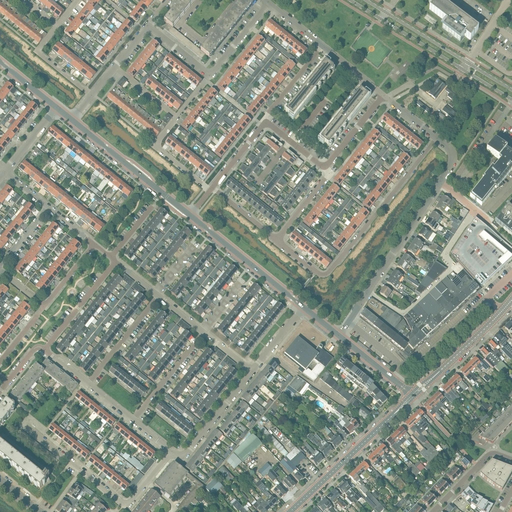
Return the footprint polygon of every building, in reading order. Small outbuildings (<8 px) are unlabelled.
[(0,0),(0,12),(5,16),(8,19),(14,24),(18,26),(23,31),(27,34),(32,38),(39,44),(46,34),(40,29),(38,31),(2,2),(3,0),(0,0)] [(45,7),(50,10),(55,4),(50,0),(45,7)] [(89,1),(87,4),(94,10),(96,11),(97,12),(100,7),(98,5),(91,0),(90,0),(90,1),(89,1)] [(164,21),(168,24),(170,26),(172,28),(173,28),(195,0),(180,0),(181,0),(180,0),(176,5),(176,8),(174,10),(171,11),(170,12),(170,13),(164,21)] [(201,50),(201,51),(203,52),(206,54),(209,57),(215,50),(217,50),(218,48),(217,46),(220,43),(222,43),(226,38),(226,37),(255,1),(254,0),(241,0),(201,50)] [(463,16),(463,17),(462,17),(439,0),(435,0),(434,3),(430,0),(429,2),(432,5),(429,9),(447,22),(446,23),(442,28),(449,33),(449,34),(452,37),(453,36),(460,41),(464,37),(463,36),(464,35),(470,40),(478,29),(465,19),(465,18),(463,16)] [(148,8),(142,3),(141,2),(137,7),(144,13),(147,9),(146,9),(147,7),(148,8)] [(50,10),(54,14),(56,12),(59,8),(55,4),(50,10)] [(90,14),(94,10),(87,4),(84,7),(85,8),(84,9),(90,14)] [(137,7),(134,12),(140,17),(141,15),(142,16),(144,13),(137,7)] [(54,14),(59,18),(64,12),(59,8),(56,12),(54,14)] [(82,10),(79,13),(86,19),(90,14),(84,9),(82,11),(82,10)] [(130,16),(136,21),(137,22),(139,19),(138,18),(140,17),(134,12),(130,16)] [(79,13),(77,16),(77,17),(76,18),(82,24),(86,26),(89,21),(86,19),(79,13)] [(74,19),(72,23),(79,28),(82,24),(76,18),(75,20),(74,19)] [(126,20),(122,25),(129,30),(130,28),(131,29),(133,26),(133,25),(126,20)] [(265,27),(270,30),(275,24),(270,20),(265,27)] [(119,22),(116,27),(119,30),(126,35),(128,32),(127,32),(129,30),(122,25),(119,22)] [(79,28),(72,23),(69,26),(70,26),(69,28),(75,33),(79,28)] [(275,24),(270,30),(274,34),(279,28),(275,24)] [(75,33),(69,28),(67,29),(64,32),(65,32),(71,38),(75,33)] [(279,28),(274,34),(279,38),(284,32),(279,28)] [(119,30),(115,34),(121,39),(123,38),(126,35),(119,30)] [(284,32),(279,38),(283,42),(288,35),(284,32)] [(115,34),(111,39),(118,45),(121,42),(120,41),(121,39),(115,34)] [(288,35),(283,42),(288,45),(293,39),(288,35)] [(261,46),(265,41),(258,36),(255,41),(261,46)] [(109,37),(105,42),(107,44),(114,49),(115,47),(116,48),(118,45),(111,39),(109,37)] [(293,39),(288,45),(293,49),(298,43),(293,39)] [(156,50),(160,46),(153,41),(150,45),(156,50)] [(255,41),(251,45),(257,50),(260,52),(263,48),(261,46),(255,41)] [(58,43),(52,51),(55,54),(56,53),(57,54),(62,48),(63,47),(58,43)] [(298,43),(293,49),(297,53),(302,46),(298,43)] [(104,48),(111,54),(113,51),(112,50),(114,49),(107,44),(104,48)] [(152,55),(156,50),(150,45),(146,50),(152,55)] [(253,55),(257,50),(251,45),(247,50),(253,55)] [(101,46),(98,51),(106,58),(107,56),(108,57),(111,54),(104,48),(101,46)] [(297,53),(302,57),(307,50),(302,46),(297,53)] [(62,48),(57,54),(59,56),(58,56),(61,59),(67,52),(68,51),(63,47),(62,48)] [(148,60),(152,55),(146,50),(142,55),(148,60)] [(247,50),(243,55),(250,60),(252,62),(256,57),(253,55),(247,50)] [(67,52),(61,59),(64,61),(65,61),(67,62),(72,55),(68,51),(67,52)] [(97,51),(93,56),(103,63),(106,60),(105,60),(106,58),(98,51),(97,51)] [(72,55),(67,62),(68,63),(68,64),(71,66),(77,59),(72,55)] [(145,64),(148,60),(142,55),(138,59),(145,64)] [(164,61),(169,65),(174,59),(169,55),(164,61)] [(246,64),(250,60),(243,55),(240,59),(246,64)] [(77,59),(71,66),(74,69),(74,68),(76,70),(82,62),(77,59)] [(138,59),(135,64),(141,69),(145,64),(138,59)] [(169,65),(173,68),(178,62),(174,59),(169,65)] [(242,69),(246,64),(240,59),(236,64),(242,69)] [(289,61),(285,65),(291,70),(295,66),(289,61)] [(86,66),(82,62),(76,70),(77,71),(80,74),(86,66)] [(173,68),(178,72),(183,66),(178,62),(173,68)] [(285,111),(293,117),(333,68),(326,62),(285,111)] [(137,74),(141,69),(135,64),(131,69),(137,74)] [(239,74),(242,69),(236,64),(232,69),(239,74)] [(285,65),(282,70),(288,75),(291,70),(285,65)] [(86,66),(80,74),(83,76),(84,76),(85,77),(91,70),(86,66)] [(178,72),(183,76),(188,70),(183,66),(178,72)] [(133,78),(137,74),(131,69),(127,73),(133,78)] [(235,78),(239,74),(232,69),(229,73),(235,78)] [(91,70),(85,77),(87,78),(86,79),(89,81),(90,81),(96,74),(91,70)] [(183,76),(187,80),(192,73),(188,70),(183,76)] [(282,70),(278,75),(284,80),(288,75),(282,70)] [(187,80),(192,83),(197,77),(192,73),(187,80)] [(231,83),(235,78),(229,73),(225,78),(231,83)] [(278,75),(274,79),(280,84),(284,80),(278,75)] [(118,83),(124,89),(129,83),(123,77),(118,83)] [(192,83),(189,86),(194,90),(196,87),(202,81),(197,77),(192,83)] [(145,84),(150,88),(155,82),(150,78),(145,84)] [(227,87),(231,83),(225,78),(221,82),(227,87)] [(274,79),(270,84),(277,89),(280,84),(274,79)] [(14,88),(7,83),(7,82),(4,85),(5,86),(3,87),(10,93),(14,88)] [(160,85),(155,82),(150,88),(155,92),(160,85)] [(221,82),(217,87),(224,92),(227,87),(221,82)] [(273,94),(277,89),(270,84),(268,82),(264,86),(273,94)] [(440,82),(430,95),(435,100),(438,96),(446,86),(443,84),(440,82)] [(160,85),(155,92),(159,95),(164,89),(166,87),(161,84),(160,85)] [(263,93),(269,98),(273,94),(264,86),(260,91),(263,93)] [(0,92),(6,97),(10,93),(3,87),(2,89),(1,89),(0,90),(0,92)] [(460,97),(448,87),(445,91),(449,95),(447,97),(451,100),(453,98),(457,101),(460,97)] [(114,88),(107,97),(121,109),(125,111),(131,116),(134,119),(140,123),(143,126),(149,131),(155,136),(162,127),(156,122),(155,124),(118,94),(120,92),(114,88)] [(169,93),(164,89),(159,95),(164,99),(169,93)] [(214,99),(218,94),(211,89),(207,94),(214,99)] [(328,146),(368,96),(361,90),(321,140),(328,146)] [(164,99),(168,103),(174,97),(169,93),(164,99)] [(263,93),(259,98),(265,103),(269,98),(263,93)] [(217,101),(214,99),(207,94),(204,98),(210,103),(213,106),(217,101)] [(256,95),(252,100),(255,102),(261,107),(265,102),(265,103),(259,98),(256,95)] [(178,100),(174,97),(168,103),(173,107),(178,100)] [(206,108),(210,103),(204,98),(200,103),(206,108)] [(183,104),(178,100),(173,107),(178,110),(183,104)] [(416,104),(428,113),(430,110),(418,101),(416,104)] [(32,102),(28,107),(34,112),(35,111),(36,111),(38,108),(38,107),(32,102)] [(255,102),(251,106),(257,111),(261,107),(255,102)] [(200,103),(196,107),(203,112),(206,108),(200,103)] [(447,105),(442,110),(452,119),(456,113),(447,105)] [(253,116),(257,111),(251,106),(247,111),(253,116)] [(33,114),(34,112),(28,107),(24,112),(31,117),(33,114)] [(199,117),(203,112),(196,107),(193,112),(199,117)] [(214,114),(217,116),(219,118),(223,114),(218,110),(214,114)] [(24,112),(20,116),(27,122),(28,120),(28,121),(31,117),(24,112)] [(193,112),(189,117),(195,122),(198,124),(202,119),(199,117),(193,112)] [(440,122),(441,120),(444,123),(447,120),(440,113),(437,117),(439,118),(438,120),(440,122)] [(242,114),(238,118),(241,121),(247,126),(251,121),(245,116),(242,114)] [(386,114),(381,120),(386,124),(391,118),(386,114)] [(20,116),(16,121),(23,127),(26,124),(25,123),(27,122),(20,116)] [(191,126),(195,122),(189,117),(185,121),(191,126)] [(395,121),(391,118),(386,124),(390,128),(395,121)] [(14,120),(11,124),(13,126),(19,131),(20,129),(21,130),(23,127),(16,121),(14,120)] [(188,131),(191,126),(185,121),(181,126),(188,131)] [(241,121),(237,125),(243,130),(247,126),(241,121)] [(400,125),(395,121),(390,128),(395,131),(400,125)] [(237,125),(233,130),(240,135),(243,130),(237,125)] [(404,129),(400,125),(395,131),(399,135),(404,129)] [(18,133),(19,131),(13,126),(9,131),(16,136),(18,133)] [(48,133),(53,137),(56,133),(58,130),(56,129),(57,128),(54,126),(53,127),(53,126),(48,133)] [(409,133),(404,129),(399,135),(404,139),(409,133)] [(53,137),(58,141),(63,134),(60,131),(60,132),(58,130),(56,133),(53,137)] [(233,130),(230,135),(236,140),(240,135),(233,130)] [(381,135),(374,130),(371,135),(377,140),(381,135)] [(9,131),(5,135),(11,140),(13,139),(16,136),(9,131)] [(173,133),(165,143),(170,147),(175,141),(178,137),(173,133)] [(414,136),(409,133),(404,139),(409,143),(414,136)] [(63,134),(58,141),(62,144),(67,138),(66,137),(66,136),(63,134)] [(10,142),(11,140),(5,135),(1,140),(8,146),(11,142),(10,142)] [(230,135),(226,139),(232,144),(236,140),(230,135)] [(373,144),(377,140),(371,135),(367,139),(373,144)] [(223,136),(219,141),(220,142),(222,144),(229,149),(232,144),(226,139),(223,136)] [(418,140),(414,136),(409,143),(413,146),(418,140)] [(269,141),(264,137),(261,141),(267,145),(275,152),(277,153),(283,146),(272,137),(269,141)] [(69,139),(67,138),(62,144),(67,148),(72,141),(69,139)] [(373,144),(367,139),(363,144),(369,149),(373,144)] [(1,140),(0,141),(0,146),(4,150),(5,148),(6,149),(8,146),(1,140)] [(423,144),(418,140),(413,146),(418,150),(423,144)] [(487,150),(500,161),(511,170),(511,155),(511,153),(506,145),(504,147),(495,140),(487,150)] [(65,151),(69,154),(76,145),(75,144),(76,144),(72,141),(67,148),(65,151)] [(175,141),(170,147),(175,150),(180,144),(175,141)] [(220,142),(216,146),(219,148),(225,153),(229,149),(222,144),(220,142)] [(184,148),(180,144),(175,150),(179,154),(184,148)] [(265,147),(259,144),(257,146),(267,154),(269,152),(273,154),(275,152),(267,145),(265,147)] [(363,144),(359,149),(366,154),(368,156),(372,151),(369,149),(363,144)] [(76,145),(69,154),(74,158),(76,156),(82,149),(79,146),(78,147),(76,145)] [(216,146),(212,151),(215,153),(221,158),(225,153),(219,148),(216,146)] [(259,155),(267,162),(269,159),(266,156),(267,154),(257,146),(255,148),(260,154),(259,155)] [(189,152),(184,148),(179,154),(184,158),(189,152)] [(76,156),(81,159),(86,153),(84,152),(85,151),(82,149),(76,156)] [(356,153),(362,158),(366,154),(359,149),(356,153)] [(299,167),(303,163),(288,150),(282,157),(284,159),(292,165),(293,167),(295,164),(299,167)] [(194,155),(189,152),(184,158),(189,162),(194,155)] [(85,163),(91,156),(88,154),(86,153),(81,159),(85,163)] [(356,153),(352,158),(358,163),(360,165),(364,160),(362,158),(356,153)] [(264,165),(267,162),(259,155),(257,158),(251,154),(249,156),(259,164),(261,162),(264,165)] [(404,154),(400,158),(406,163),(410,159),(404,154)] [(198,159),(194,155),(189,162),(193,165),(198,159)] [(85,163),(90,167),(95,160),(94,159),(91,156),(85,163)] [(257,167),(259,164),(249,156),(247,158),(252,164),(250,166),(258,172),(261,169),(257,167)] [(354,167),(358,163),(352,158),(348,162),(354,167)] [(406,163),(400,158),(396,163),(402,168),(406,163)] [(198,159),(193,165),(198,169),(203,163),(198,159)] [(285,164),(283,167),(293,175),(295,173),(290,167),(292,165),(284,159),(281,162),(285,164)] [(90,167),(95,171),(101,164),(98,161),(97,162),(95,160),(90,167)] [(496,190),(511,170),(500,161),(494,169),(492,167),(482,179),(483,180),(470,196),(482,206),(495,189),(496,190)] [(22,171),(24,173),(30,165),(25,162),(19,169),(19,170),(22,172),(22,171)] [(348,162),(344,167),(351,172),(354,167),(348,162)] [(203,163),(198,169),(202,173),(207,167),(203,163)] [(402,168),(396,163),(392,168),(399,173),(402,168)] [(95,171),(93,174),(97,178),(100,175),(105,168),(103,167),(104,166),(101,164),(95,171)] [(258,172),(250,166),(249,168),(242,164),(241,166),(251,175),(253,172),(256,175),(258,172)] [(34,169),(30,165),(24,173),(25,174),(25,175),(28,177),(34,169)] [(249,177),(251,175),(241,166),(239,169),(244,174),(242,176),(250,183),(252,180),(249,177)] [(293,175),(283,167),(281,169),(278,166),(275,169),(283,176),(285,174),(292,177),(293,175)] [(207,167),(202,173),(207,177),(212,170),(207,167)] [(347,177),(351,172),(344,167),(341,172),(347,177)] [(100,175),(104,178),(110,171),(107,169),(106,169),(105,168),(100,175)] [(399,173),(392,168),(389,172),(395,177),(399,173)] [(39,173),(34,169),(28,177),(31,180),(31,179),(33,180),(39,173)] [(282,178),(283,176),(275,169),(273,172),(277,175),(275,177),(285,185),(287,183),(282,178)] [(312,180),(317,175),(310,169),(306,175),(312,180)] [(110,171),(104,178),(109,182),(114,176),(113,174),(110,171)] [(343,181),(347,177),(341,172),(337,176),(343,181)] [(395,177),(389,172),(385,177),(391,182),(395,177)] [(34,182),(37,185),(44,177),(39,173),(33,180),(35,182),(34,182)] [(301,180),(308,185),(312,180),(306,175),(301,180)] [(109,182),(114,186),(119,179),(116,176),(116,177),(114,176),(109,182)] [(333,181),(339,186),(343,181),(337,176),(333,181)] [(48,181),(44,177),(37,185),(40,187),(41,186),(42,188),(48,181)] [(285,185),(275,177),(273,179),(269,177),(267,179),(275,186),(277,184),(283,187),(285,185)] [(391,182),(385,177),(381,181),(387,187),(391,182)] [(231,178),(226,185),(231,189),(236,183),(231,178)] [(114,186),(118,190),(123,183),(122,182),(122,181),(119,179),(114,186)] [(273,188),(275,186),(267,179),(265,182),(268,185),(266,187),(277,195),(279,193),(273,188)] [(308,185),(301,180),(297,185),(304,190),(308,185)] [(53,184),(48,181),(42,188),(44,189),(44,190),(47,192),(53,184)] [(387,187),(381,181),(377,186),(384,191),(387,187)] [(123,193),(129,186),(126,184),(125,185),(123,183),(118,190),(122,192),(119,195),(121,196),(123,193)] [(242,187),(236,183),(231,189),(236,194),(242,187)] [(50,194),(52,195),(58,188),(56,186),(53,184),(47,192),(50,195),(50,194)] [(4,189),(3,190),(9,195),(13,191),(6,186),(6,185),(3,188),(4,189)] [(304,190),(297,185),(293,190),(300,196),(304,190)] [(339,190),(333,185),(329,190),(336,195),(339,190)] [(129,186),(123,193),(128,197),(133,191),(131,190),(132,189),(129,186)] [(384,191),(377,186),(374,191),(380,196),(384,191)] [(247,191),(242,187),(236,194),(241,198),(247,191)] [(259,190),(267,196),(269,194),(275,198),(277,195),(266,187),(264,190),(261,187),(259,190)] [(58,188),(52,195),(53,197),(56,200),(63,192),(58,188)] [(371,189),(367,193),(370,195),(376,200),(380,196),(374,191),(371,189)] [(1,192),(0,192),(0,196),(5,200),(8,203),(12,198),(9,195),(3,190),(1,192)] [(300,196),(293,190),(289,196),(295,201),(300,196)] [(332,199),(336,195),(329,190),(326,194),(332,199)] [(247,202),(252,195),(247,191),(241,198),(247,202)] [(63,192),(56,200),(59,202),(60,201),(61,203),(67,196),(63,192)] [(326,194),(322,199),(328,204),(332,199),(326,194)] [(257,199),(252,195),(247,202),(252,206),(257,199)] [(376,200),(370,195),(366,200),(373,205),(376,200)] [(67,196),(61,203),(63,204),(62,205),(65,207),(72,199),(67,196)] [(295,201),(289,196),(285,201),(291,206),(295,201)] [(69,209),(71,210),(77,203),(76,203),(79,200),(74,197),(72,199),(65,207),(68,210),(69,209)] [(444,197),(440,202),(447,207),(449,209),(452,205),(455,201),(452,198),(450,201),(444,197)] [(257,210),(262,204),(257,199),(252,206),(257,210)] [(324,209),(328,204),(322,199),(318,204),(324,209)] [(373,205),(366,200),(362,205),(369,210),(373,205)] [(25,208),(31,213),(32,212),(33,212),(35,209),(35,208),(26,201),(22,206),(24,207),(25,208)] [(291,206),(285,201),(280,206),(287,211),(291,206)] [(447,207),(440,202),(436,208),(443,213),(445,215),(447,212),(444,210),(447,207)] [(77,203),(71,210),(72,212),(75,215),(81,207),(77,203)] [(268,208),(262,204),(257,210),(262,215),(268,208)] [(321,213),(324,209),(318,204),(314,208),(321,213)] [(498,221),(496,223),(500,226),(503,229),(511,235),(511,209),(508,206),(499,216),(500,217),(497,220),(498,221)] [(86,211),(81,207),(75,215),(78,217),(80,218),(86,211)] [(25,208),(21,213),(28,218),(30,215),(31,213),(25,208)] [(267,219),(273,212),(268,208),(262,215),(267,219)] [(314,208),(311,213),(317,218),(321,213),(314,208)] [(459,215),(460,216),(464,218),(468,212),(464,208),(459,215)] [(164,219),(168,214),(162,209),(158,214),(164,219)] [(363,209),(359,214),(365,219),(369,214),(363,209)] [(25,222),(28,218),(21,213),(19,211),(15,216),(17,218),(23,223),(25,221),(25,222)] [(91,214),(86,211),(80,218),(82,219),(81,220),(84,222),(91,214)] [(88,224),(89,226),(95,218),(97,216),(93,212),(91,214),(84,222),(87,225),(88,224)] [(278,216),(273,212),(267,219),(273,223),(278,216)] [(313,222),(317,218),(311,213),(307,217),(313,222)] [(433,213),(429,218),(439,225),(443,219),(440,217),(433,213)] [(154,218),(160,223),(164,219),(158,214),(154,218)] [(359,214),(355,218),(362,223),(365,219),(359,214)] [(13,222),(20,228),(23,225),(22,224),(23,223),(17,218),(15,216),(14,215),(11,220),(13,222)] [(278,227),(283,221),(278,216),(273,223),(278,227)] [(449,220),(453,223),(458,227),(461,222),(464,218),(460,216),(457,221),(451,216),(449,220)] [(309,227),(313,222),(307,217),(303,222),(309,227)] [(100,222),(95,218),(89,226),(91,227),(90,228),(93,230),(100,222)] [(154,218),(150,223),(156,228),(157,228),(159,229),(163,225),(160,223),(154,218)] [(355,218),(352,223),(358,228),(362,223),(355,218)] [(435,231),(439,225),(429,218),(425,224),(432,229),(435,231)] [(475,218),(451,254),(481,287),(511,257),(511,248),(485,226),(481,228),(475,218)] [(494,220),(491,223),(498,229),(500,226),(496,223),(498,221),(497,220),(495,219),(494,220)] [(7,225),(10,227),(16,232),(17,230),(18,231),(20,228),(13,222),(11,220),(7,225)] [(50,226),(49,228),(55,233),(57,235),(61,230),(64,227),(58,222),(55,225),(53,223),(52,223),(50,226)] [(99,233),(105,226),(100,222),(93,230),(96,233),(97,232),(99,233)] [(146,227),(153,232),(156,228),(150,223),(146,227)] [(354,232),(358,228),(352,223),(348,227),(354,232)] [(10,227),(6,232),(13,237),(15,234),(16,232),(10,227)] [(143,232),(149,237),(153,232),(146,227),(143,232)] [(348,227),(344,232),(350,237),(354,232),(348,227)] [(51,237),(55,233),(49,228),(48,229),(47,229),(44,232),(51,237)] [(185,228),(181,232),(187,238),(191,233),(185,228)] [(294,232),(289,238),(294,242),(299,236),(301,233),(297,229),(294,232)] [(425,239),(428,241),(433,233),(427,229),(426,231),(423,229),(419,235),(425,239)] [(445,240),(448,242),(453,235),(448,231),(445,236),(444,235),(444,236),(442,238),(445,240)] [(10,240),(13,237),(6,232),(2,236),(8,241),(10,240)] [(43,235),(41,237),(48,242),(51,237),(44,232),(42,235),(43,235)] [(139,237),(145,242),(149,237),(143,232),(139,237)] [(177,237),(184,242),(187,238),(181,232),(177,237)] [(344,232),(340,237),(347,242),(350,237),(344,232)] [(2,236),(0,238),(0,242),(5,247),(8,244),(7,243),(8,241),(2,236)] [(304,240),(299,236),(294,242),(299,246),(304,240)] [(39,238),(37,241),(44,247),(48,242),(41,237),(40,239),(39,238)] [(145,242),(139,237),(135,241),(142,246),(145,242)] [(184,242),(177,237),(174,242),(180,247),(184,242)] [(304,240),(299,246),(303,250),(308,243),(310,241),(311,241),(306,237),(305,238),(305,239),(304,240)] [(340,237),(337,241),(343,246),(347,242),(340,237)] [(415,239),(412,245),(418,250),(421,251),(424,246),(422,245),(422,244),(415,239)] [(74,240),(70,245),(77,251),(78,249),(79,249),(82,247),(81,246),(74,240)] [(40,251),(44,247),(37,241),(34,244),(35,245),(34,246),(40,251)] [(138,251),(142,246),(135,241),(132,246),(138,251)] [(308,243),(303,250),(308,253),(313,247),(315,245),(310,241),(308,243)] [(339,251),(343,246),(337,241),(333,246),(339,251)] [(180,247),(174,242),(170,246),(176,251),(180,247)] [(433,243),(431,246),(436,250),(441,253),(442,252),(443,250),(433,243)] [(70,245),(66,249),(74,256),(77,253),(76,252),(77,251),(70,245)] [(412,245),(408,251),(415,256),(418,250),(412,245)] [(36,256),(40,251),(34,246),(32,248),(29,251),(36,256)] [(134,255),(138,251),(132,246),(128,250),(134,255)] [(176,251),(170,246),(166,251),(172,256),(176,251)] [(204,251),(210,256),(214,251),(208,246),(204,251)] [(313,247),(308,253),(313,257),(318,251),(313,247)] [(66,249),(62,254),(70,260),(71,258),(72,259),(74,256),(66,249)] [(128,250),(124,255),(130,260),(134,255),(128,250)] [(36,256),(29,251),(27,254),(26,256),(32,261),(36,256)] [(172,256),(166,251),(162,256),(169,261),(172,256)] [(210,256),(204,251),(200,256),(207,261),(210,256)] [(322,255),(318,251),(313,257),(317,261),(322,255)] [(59,259),(67,265),(69,262),(68,261),(70,260),(62,254),(59,259)] [(322,255),(317,261),(322,265),(327,258),(322,255)] [(401,261),(408,266),(411,267),(415,262),(405,255),(401,261)] [(24,257),(22,260),(29,266),(31,268),(35,263),(32,261),(26,256),(25,257),(24,257)] [(169,261),(162,256),(159,260),(165,265),(169,261)] [(207,261),(200,256),(197,260),(203,265),(207,261)] [(332,262),(327,258),(322,265),(327,268),(332,262)] [(64,268),(67,265),(59,259),(55,264),(56,264),(62,269),(63,268),(64,268)] [(419,261),(425,266),(430,269),(433,265),(432,264),(430,264),(421,259),(419,261)] [(20,264),(19,265),(25,270),(28,272),(31,268),(28,266),(29,266),(22,260),(19,263),(20,264)] [(165,265),(159,260),(155,265),(161,270),(165,265)] [(197,260),(193,265),(199,270),(201,272),(205,267),(203,265),(197,260)] [(408,266),(401,261),(397,267),(406,273),(408,270),(406,269),(408,266)] [(430,269),(425,266),(419,261),(417,264),(429,272),(430,269)] [(436,279),(447,269),(435,262),(433,265),(430,269),(429,272),(428,273),(436,279)] [(55,264),(51,268),(59,275),(61,272),(61,271),(62,269),(56,264),(55,264)] [(21,275),(25,270),(19,265),(17,267),(17,266),(14,269),(15,270),(18,273),(21,275)] [(161,270),(155,265),(151,269),(158,274),(161,270)] [(199,270),(193,265),(189,269),(195,275),(199,270)] [(234,275),(238,270),(231,265),(228,270),(234,275)] [(51,268),(47,273),(54,279),(56,277),(56,278),(59,275),(51,268)] [(158,274),(151,269),(148,274),(154,279),(158,274)] [(195,275),(189,269),(185,274),(192,279),(195,275)] [(461,271),(456,276),(473,294),(478,289),(477,287),(478,286),(463,269),(461,271)] [(228,270),(224,275),(230,280),(234,275),(228,270)] [(44,271),(41,275),(43,278),(51,284),(54,281),(53,280),(54,279),(47,273),(44,271)] [(394,271),(390,277),(398,282),(402,276),(394,271)] [(449,275),(446,277),(450,281),(464,296),(467,299),(473,294),(456,276),(452,272),(449,275)] [(428,273),(420,285),(426,289),(436,279),(428,273)] [(192,279),(185,274),(182,279),(188,284),(192,279)] [(116,275),(112,280),(118,285),(122,280),(121,279),(116,275)] [(226,284),(230,280),(224,275),(220,279),(226,284)] [(390,277),(387,283),(395,288),(397,290),(401,284),(398,282),(390,277)] [(446,277),(440,283),(458,302),(461,305),(467,299),(464,296),(450,281),(446,277)] [(43,278),(40,282),(47,288),(48,286),(49,287),(51,284),(43,278)] [(188,284),(182,279),(178,283),(184,288),(188,284)] [(220,279),(216,284),(223,289),(226,284),(220,279)] [(115,289),(118,285),(112,280),(108,284),(115,289)] [(40,282),(36,287),(38,289),(43,293),(44,293),(46,290),(47,288),(40,282)] [(184,288),(178,283),(174,288),(181,293),(184,288)] [(440,283),(435,288),(452,307),(455,310),(461,305),(458,302),(440,283)] [(111,294),(115,289),(108,284),(105,289),(111,294)] [(216,284),(213,288),(219,293),(223,289),(216,284)] [(257,294),(261,289),(254,284),(251,288),(257,294)] [(8,291),(8,290),(6,289),(2,286),(1,285),(0,287),(0,291),(5,295),(8,291)] [(420,294),(426,289),(420,285),(418,287),(416,291),(420,294)] [(387,299),(391,292),(384,287),(379,293),(387,299)] [(174,288),(170,293),(177,298),(181,293),(174,288)] [(215,298),(219,293),(213,288),(209,293),(215,298)] [(253,298),(257,294),(251,288),(247,293),(253,298)] [(435,288),(429,294),(432,297),(436,302),(443,309),(446,312),(449,316),(455,310),(452,307),(435,288)] [(107,299),(111,294),(105,289),(101,293),(107,299)] [(137,292),(134,297),(136,298),(142,304),(146,299),(141,295),(140,294),(139,294),(138,293),(137,292)] [(103,303),(107,299),(101,293),(97,298),(103,303)] [(209,293),(205,298),(211,303),(215,298),(209,293)] [(249,303),(253,298),(247,293),(243,298),(249,303)] [(427,296),(423,299),(429,306),(437,315),(440,318),(444,321),(449,316),(446,312),(443,309),(436,302),(432,297),(429,294),(427,296)] [(100,308),(103,303),(97,298),(94,303),(100,308)] [(136,298),(132,303),(138,308),(142,304),(136,298)] [(208,307),(211,303),(205,298),(201,302),(208,307)] [(246,307),(249,303),(243,298),(239,302),(246,307)] [(362,315),(360,316),(362,317),(367,321),(369,318),(380,304),(371,298),(363,309),(365,311),(363,313),(362,315)] [(419,303),(417,305),(420,308),(424,312),(432,320),(435,323),(438,327),(444,321),(440,318),(437,315),(429,306),(423,299),(419,303)] [(201,302),(198,307),(204,312),(208,307),(201,302)] [(242,312),(246,307),(239,302),(236,307),(242,312)] [(23,303),(19,307),(27,313),(28,312),(29,312),(31,309),(30,309),(31,308),(26,305),(23,303)] [(94,303),(90,307),(96,312),(98,314),(102,310),(100,308),(94,303)] [(132,303),(128,308),(134,313),(138,308),(132,303)] [(278,303),(274,307),(280,313),(284,308),(278,303)] [(369,318),(367,321),(373,326),(376,323),(387,309),(380,304),(369,318)] [(417,305),(411,310),(424,323),(429,329),(432,332),(438,327),(435,323),(432,320),(424,312),(420,308),(417,305)] [(16,312),(24,318),(26,315),(25,315),(27,313),(19,307),(16,312)] [(92,317),(96,312),(90,307),(86,312),(92,317)] [(200,317),(204,312),(198,307),(194,312),(200,317)] [(238,317),(242,312),(236,307),(232,312),(238,317)] [(280,313),(274,307),(270,312),(277,317),(280,313)] [(128,308),(124,312),(131,317),(134,313),(128,308)] [(376,323),(373,326),(379,331),(382,328),(394,313),(387,309),(376,323)] [(407,314),(405,316),(426,338),(432,332),(429,329),(424,323),(411,310),(407,314)] [(16,312),(12,317),(19,323),(20,321),(21,322),(24,318),(16,312)] [(86,312),(82,317),(91,323),(95,319),(92,317),(86,312)] [(124,312),(121,317),(127,322),(131,317),(124,312)] [(164,321),(168,317),(167,316),(162,312),(158,316),(164,321)] [(234,321),(238,317),(232,312),(228,316),(234,321)] [(270,312),(267,317),(273,322),(277,317),(270,312)] [(382,328),(379,331),(385,336),(388,333),(400,317),(394,313),(382,328)] [(160,326),(164,321),(158,316),(154,321),(160,326)] [(231,326),(234,321),(228,316),(224,321),(231,326)] [(405,316),(403,317),(406,320),(411,331),(412,332),(414,337),(417,340),(420,343),(426,338),(405,316)] [(18,324),(19,323),(12,317),(8,321),(16,328),(19,325),(18,324)] [(82,317),(79,321),(85,326),(87,328),(91,323),(82,317)] [(121,317),(117,322),(123,327),(127,322),(121,317)] [(273,322),(267,317),(263,321),(269,326),(273,322)] [(388,333),(385,336),(391,341),(394,338),(397,334),(401,329),(403,326),(405,324),(406,323),(402,319),(400,317),(388,333)] [(8,321),(4,326),(12,332),(13,330),(14,331),(16,328),(8,321)] [(81,331),(85,326),(79,321),(75,326),(81,331)] [(157,331),(160,326),(154,321),(150,326),(157,331)] [(227,330),(231,326),(224,321),(221,325),(227,330)] [(263,321),(259,326),(265,331),(269,326),(263,321)] [(114,322),(111,325),(120,331),(123,327),(117,322),(116,323),(114,322)] [(292,340),(281,354),(295,365),(306,351),(324,366),(329,360),(332,362),(336,357),(333,355),(335,352),(317,337),(319,333),(304,323),(296,335),(292,340)] [(401,329),(397,334),(403,339),(408,343),(408,342),(410,341),(407,337),(411,332),(410,332),(409,330),(407,329),(408,327),(406,323),(405,324),(403,326),(401,329)] [(111,325),(107,329),(110,331),(116,336),(120,331),(111,325)] [(221,325),(217,330),(223,335),(227,330),(221,325)] [(10,334),(12,332),(4,326),(0,331),(8,337),(11,334),(10,334)] [(75,326),(71,330),(77,336),(80,337),(83,333),(81,331),(75,326)] [(153,335),(157,331),(150,326),(147,330),(153,335)] [(265,331),(259,326),(255,331),(262,336),(265,331)] [(75,339),(77,336),(71,330),(67,335),(74,340),(75,339)] [(149,340),(153,335),(147,330),(143,335),(149,340)] [(0,331),(0,338),(4,341),(5,340),(6,340),(8,337),(0,331)] [(110,331),(106,336),(112,341),(116,336),(110,331)] [(185,331),(182,336),(188,341),(192,336),(187,332),(185,331)] [(255,331),(252,335),(258,340),(262,336),(255,331)] [(500,331),(495,336),(500,342),(499,343),(501,346),(503,348),(511,357),(511,349),(505,342),(506,342),(507,340),(504,337),(505,336),(502,333),(500,331)] [(394,338),(391,341),(397,346),(400,343),(403,339),(397,334),(394,338)] [(70,345),(74,340),(67,335),(64,340),(70,345)] [(146,345),(149,340),(143,335),(139,340),(146,345)] [(258,340),(252,335),(248,340),(254,345),(258,340)] [(106,336),(102,340),(108,345),(112,341),(106,336)] [(182,336),(178,340),(184,345),(188,341),(182,336)] [(406,347),(403,351),(404,351),(408,354),(408,355),(413,350),(415,349),(420,343),(417,340),(414,337),(410,341),(408,342),(409,343),(408,344),(408,345),(406,347)] [(400,343),(397,346),(403,351),(406,347),(408,345),(408,344),(409,343),(408,342),(408,343),(403,339),(400,343)] [(66,349),(70,345),(64,340),(60,344),(66,349)] [(102,340),(98,345),(105,350),(108,345),(102,340)] [(142,349),(146,345),(139,340),(136,344),(142,349)] [(180,350),(184,345),(178,340),(174,345),(180,350)] [(248,340),(244,344),(250,349),(254,345),(248,340)] [(493,340),(489,344),(492,347),(491,348),(495,353),(494,354),(501,361),(503,359),(501,356),(502,355),(496,348),(498,346),(493,340)] [(62,354),(66,349),(60,344),(56,349),(62,354)] [(138,354),(142,349),(136,344),(132,349),(138,354)] [(244,344),(240,349),(247,354),(250,349),(244,344)] [(98,345),(95,349),(101,354),(105,350),(98,345)] [(174,345),(170,349),(177,354),(180,350),(174,345)] [(486,346),(481,352),(486,357),(484,360),(493,369),(495,367),(502,374),(505,371),(506,373),(509,370),(501,361),(494,354),(486,346)] [(510,360),(511,358),(511,357),(503,348),(500,350),(510,360)] [(95,349),(91,354),(97,359),(101,354),(95,349)] [(134,358),(138,354),(132,349),(128,353),(134,358)] [(173,359),(177,354),(170,349),(167,354),(173,359)] [(214,354),(211,351),(208,349),(204,353),(210,358),(214,354)] [(131,363),(134,358),(128,353),(124,358),(131,363)] [(206,363),(210,358),(204,353),(200,358),(206,363)] [(91,354),(87,359),(93,364),(97,359),(91,354)] [(167,354),(163,359),(169,364),(173,359),(167,354)] [(205,365),(206,363),(200,358),(196,363),(203,368),(204,369),(206,367),(205,365)] [(339,360),(335,365),(340,369),(347,361),(343,358),(340,361),(339,360)] [(473,359),(471,361),(480,371),(484,368),(486,371),(489,368),(480,359),(478,361),(475,358),(474,360),(473,359)] [(44,371),(50,376),(57,368),(47,359),(40,368),(44,371)] [(87,359),(83,363),(90,368),(93,364),(87,359)] [(165,368),(169,364),(163,359),(159,363),(165,368)] [(213,367),(215,368),(218,365),(215,363),(212,360),(209,365),(212,368),(213,367)] [(274,371),(278,366),(271,361),(268,366),(274,371)] [(347,361),(340,369),(344,372),(350,364),(347,361)] [(469,364),(468,365),(473,370),(474,368),(479,373),(480,371),(471,361),(468,363),(469,364)] [(86,373),(90,368),(83,363),(80,368),(86,373)] [(159,363),(155,368),(162,373),(165,368),(159,363)] [(199,372),(203,368),(196,363),(193,367),(199,372)] [(344,372),(342,374),(346,377),(354,367),(350,364),(344,372)] [(31,370),(27,375),(36,382),(44,371),(40,368),(36,365),(32,369),(31,370)] [(114,375),(119,369),(114,365),(109,372),(114,375)] [(466,366),(463,368),(473,378),(475,376),(471,372),(473,370),(468,365),(466,366)] [(271,376),(274,371),(268,366),(264,370),(271,376)] [(199,372),(193,367),(189,372),(195,377),(199,372)] [(354,367),(346,377),(350,380),(358,371),(354,367)] [(56,381),(61,385),(68,376),(57,368),(50,376),(56,381)] [(158,377),(162,373),(155,368),(152,372),(158,377)] [(237,373),(233,369),(231,368),(227,372),(233,377),(237,373)] [(462,370),(460,372),(469,381),(470,381),(471,379),(475,383),(476,381),(475,380),(473,378),(463,368),(461,370),(462,370)] [(123,373),(119,369),(114,375),(118,379),(123,373)] [(264,370),(260,375),(267,380),(271,376),(264,370)] [(350,380),(350,381),(354,384),(356,381),(362,374),(358,371),(350,380)] [(152,372),(148,377),(154,382),(158,377),(152,372)] [(191,381),(195,377),(189,372),(185,376),(191,381)] [(227,372),(223,377),(230,382),(233,377),(227,372)] [(123,383),(128,377),(123,373),(118,379),(123,383)] [(362,374),(356,381),(360,384),(366,377),(362,374)] [(23,381),(19,386),(27,393),(36,382),(27,375),(24,379),(23,381)] [(263,385),(267,380),(260,375),(256,380),(263,385)] [(78,385),(68,376),(61,385),(70,392),(71,394),(78,385)] [(181,381),(188,386),(191,381),(185,376),(181,381)] [(294,379),(289,386),(302,395),(309,386),(309,385),(297,376),(296,378),(294,379)] [(454,376),(452,378),(464,391),(468,387),(457,376),(455,377),(454,376)] [(133,380),(128,377),(123,383),(127,387),(133,380)] [(223,377),(220,382),(226,387),(230,382),(223,377)] [(360,384),(358,387),(362,390),(364,387),(370,380),(366,377),(360,384)] [(134,378),(133,380),(127,387),(132,390),(137,384),(139,382),(134,378)] [(451,381),(449,382),(454,388),(457,391),(460,394),(464,391),(452,378),(450,380),(451,381)] [(256,380),(253,384),(259,390),(263,385),(256,380)] [(370,380),(364,387),(368,391),(374,383),(370,380)] [(184,391),(188,386),(181,381),(178,386),(184,391)] [(220,382),(216,386),(222,391),(226,387),(220,382)] [(447,383),(445,385),(455,395),(456,397),(457,399),(457,398),(459,397),(455,393),(457,391),(454,388),(449,382),(448,384),(447,383)] [(366,393),(365,394),(369,397),(370,396),(377,389),(372,385),(374,383),(368,391),(366,393)] [(142,388),(137,384),(132,390),(137,394),(142,388)] [(256,394),(259,390),(253,384),(249,389),(256,394)] [(443,388),(442,389),(445,393),(443,395),(445,396),(446,397),(450,402),(451,403),(452,404),(454,401),(457,399),(456,397),(455,395),(445,385),(443,387),(443,388)] [(27,393),(19,386),(15,390),(14,392),(10,396),(19,403),(27,393)] [(174,390),(180,395),(184,391),(178,386),(174,390)] [(216,386),(212,391),(219,396),(222,391),(216,386)] [(284,391),(284,392),(292,398),(292,397),(297,392),(289,386),(284,391)] [(312,387),(310,389),(321,396),(322,394),(312,387)] [(511,394),(511,389),(510,387),(503,394),(508,399),(511,394)] [(142,388),(137,394),(141,398),(147,392),(148,390),(146,388),(145,390),(142,388)] [(249,389),(245,394),(252,399),(256,394),(249,389)] [(377,389),(370,396),(373,400),(380,393),(377,389)] [(176,400),(180,395),(174,390),(170,395),(176,400)] [(212,391),(209,395),(215,401),(219,396),(212,391)] [(79,392),(75,397),(80,401),(84,396),(79,392)] [(380,393),(373,400),(377,403),(384,397),(380,393)] [(436,394),(434,396),(443,406),(445,405),(444,404),(446,402),(448,404),(450,402),(446,397),(445,396),(443,398),(438,393),(437,394),(436,394)] [(245,394),(241,398),(250,406),(254,401),(252,399),(245,394)] [(209,395),(205,400),(211,405),(215,401),(209,395)] [(84,396),(80,401),(84,405),(88,399),(84,396)] [(432,399),(431,400),(440,409),(442,407),(445,411),(446,409),(443,406),(434,396),(431,398),(432,399)] [(376,404),(374,406),(377,410),(380,407),(387,400),(384,397),(377,403),(376,404)] [(353,398),(345,408),(347,409),(351,404),(356,408),(360,403),(353,398)] [(88,399),(84,405),(89,408),(93,403),(88,399)] [(205,400),(201,405),(207,410),(211,405),(205,400)] [(429,400),(426,403),(439,416),(441,415),(438,411),(440,409),(431,400),(429,401),(429,400)] [(0,426),(15,408),(7,401),(2,406),(0,407),(1,408),(0,409),(0,426)] [(484,401),(481,404),(484,406),(482,408),(485,412),(490,408),(490,407),(488,405),(484,401)] [(245,412),(249,407),(242,402),(238,407),(245,412)] [(93,403),(89,408),(93,412),(97,407),(93,403)] [(160,413),(165,407),(161,403),(155,409),(160,413)] [(423,407),(432,416),(434,414),(438,418),(439,416),(426,403),(424,405),(425,405),(424,407),(423,407)] [(204,414),(207,410),(201,405),(197,409),(204,414)] [(482,434),(481,435),(478,432),(470,440),(483,445),(486,441),(492,444),(501,435),(502,435),(504,433),(503,432),(511,424),(511,405),(484,435),(482,434)] [(344,409),(339,406),(335,411),(340,414),(344,409)] [(97,407),(93,412),(98,415),(102,410),(97,407)] [(165,417),(170,410),(165,407),(160,413),(165,417)] [(241,417),(245,412),(238,407),(234,411),(241,417)] [(481,416),(485,412),(480,407),(476,411),(481,416)] [(365,419),(369,414),(362,408),(358,414),(365,419)] [(197,409),(194,414),(200,419),(204,414),(197,409)] [(102,410),(98,415),(102,419),(106,414),(102,410)] [(169,420),(174,414),(170,410),(165,417),(169,420)] [(422,417),(424,416),(420,410),(418,412),(417,411),(415,413),(428,427),(429,426),(426,422),(422,417)] [(231,416),(238,422),(241,417),(234,411),(231,416)] [(428,427),(415,413),(413,415),(414,416),(412,417),(424,430),(428,427)] [(106,414),(102,419),(107,423),(111,418),(106,414)] [(174,424),(179,418),(174,414),(169,420),(174,424)] [(485,414),(480,419),(483,422),(488,417),(485,414)] [(234,426),(238,422),(231,416),(227,421),(234,426)] [(347,416),(344,418),(345,419),(355,429),(357,428),(358,427),(358,426),(359,426),(356,423),(358,421),(354,419),(354,420),(351,417),(350,419),(347,416)] [(410,418),(408,420),(421,433),(421,434),(424,430),(412,417),(411,419),(410,418)] [(111,418),(107,423),(111,427),(116,421),(111,418)] [(179,428),(184,421),(179,418),(174,424),(179,428)] [(342,420),(339,423),(339,424),(342,428),(343,427),(350,434),(355,429),(345,419),(344,418),(342,420)] [(422,435),(421,433),(408,420),(406,422),(406,423),(405,424),(413,432),(415,431),(420,436),(422,435)] [(183,431),(188,425),(184,421),(179,428),(183,431)] [(223,425),(230,431),(234,426),(227,421),(223,425)] [(53,424),(49,429),(54,433),(58,428),(53,424)] [(119,433),(123,428),(119,424),(115,429),(119,433)] [(339,433),(345,439),(349,435),(339,424),(337,426),(341,431),(339,433)] [(188,435),(193,429),(188,425),(183,431),(188,435)] [(219,430),(226,436),(230,431),(223,425),(219,430)] [(326,427),(324,429),(326,430),(335,441),(337,442),(336,443),(338,445),(339,445),(340,443),(341,443),(343,442),(337,435),(335,437),(331,433),(331,432),(326,427)] [(62,432),(58,428),(54,433),(58,437),(62,432)] [(62,432),(58,437),(63,440),(67,435),(69,432),(65,428),(62,432)] [(128,431),(123,428),(119,433),(117,435),(119,437),(121,434),(124,436),(128,431)] [(399,428),(397,431),(406,441),(407,440),(410,444),(411,444),(413,442),(409,438),(410,437),(401,428),(399,429),(399,428)] [(324,429),(322,431),(324,432),(331,440),(329,442),(331,444),(335,449),(337,447),(337,446),(338,445),(336,443),(337,442),(335,441),(326,430),(324,429)] [(216,430),(212,435),(219,440),(223,435),(216,430)] [(132,435),(128,431),(124,436),(128,440),(132,435)] [(395,433),(394,435),(398,440),(403,444),(404,442),(405,443),(408,446),(410,444),(407,440),(406,441),(397,431),(394,433),(395,433)] [(239,445),(240,446),(253,434),(250,432),(239,445)] [(457,443),(460,440),(453,433),(450,435),(457,443)] [(240,446),(233,453),(243,463),(262,444),(253,434),(240,446)] [(310,434),(307,438),(311,442),(313,444),(314,443),(317,446),(318,446),(320,448),(318,450),(320,451),(326,458),(328,456),(327,455),(329,454),(327,452),(327,451),(326,450),(319,443),(318,441),(315,438),(314,437),(310,434)] [(63,440),(67,444),(71,439),(67,435),(63,440)] [(128,440),(133,444),(137,439),(132,435),(128,440)] [(215,445),(219,440),(212,435),(208,439),(215,445)] [(314,437),(315,438),(318,441),(319,443),(326,450),(327,451),(327,452),(329,454),(331,452),(332,452),(333,451),(329,446),(327,444),(326,445),(316,435),(314,437)] [(392,435),(389,437),(399,448),(402,450),(403,449),(401,446),(397,442),(398,440),(394,435),(392,436),(392,435)] [(67,444),(72,448),(76,443),(78,440),(73,437),(71,439),(67,444)] [(388,440),(386,442),(395,451),(396,452),(399,455),(401,452),(402,452),(403,451),(402,451),(402,450),(399,448),(389,437),(387,439),(388,440)] [(141,442),(137,439),(133,444),(137,447),(141,442)] [(204,444),(211,450),(215,445),(208,439),(204,444)] [(50,476),(46,473),(43,476),(0,441),(0,455),(40,488),(46,481),(47,481),(46,481),(47,482),(50,481),(50,480),(49,480),(48,477),(50,476)] [(137,447),(142,451),(146,446),(141,442),(137,447)] [(289,454),(286,457),(295,467),(304,459),(305,458),(302,455),(301,453),(300,452),(290,442),(287,445),(292,451),(289,454)] [(72,448),(76,451),(80,446),(76,443),(72,448)] [(207,454),(211,450),(204,444),(200,449),(207,454)] [(307,445),(305,447),(308,450),(310,452),(316,459),(317,458),(318,460),(318,461),(319,463),(320,462),(322,461),(324,459),(315,450),(314,452),(307,445)] [(380,446),(378,448),(391,462),(392,461),(393,459),(391,457),(390,457),(388,455),(390,452),(388,450),(387,450),(384,446),(382,445),(381,447),(380,446)] [(453,452),(447,445),(443,449),(449,455),(453,452)] [(85,450),(80,446),(76,451),(81,455),(85,450)] [(150,449),(146,446),(142,451),(144,453),(142,455),(145,457),(150,449)] [(432,446),(427,451),(433,459),(439,454),(434,449),(432,446)] [(87,447),(85,450),(81,455),(85,459),(90,454),(92,452),(87,447)] [(305,447),(303,448),(308,454),(310,456),(308,458),(317,467),(318,465),(318,464),(319,463),(318,461),(318,460),(317,458),(316,459),(310,452),(308,450),(305,447)] [(376,451),(375,452),(380,457),(383,460),(384,461),(386,460),(387,461),(390,464),(392,463),(393,462),(392,461),(391,462),(378,448),(376,450),(376,451)] [(149,456),(151,458),(155,453),(150,449),(145,457),(147,459),(149,456)] [(197,453),(204,459),(207,454),(200,449),(197,453)] [(424,458),(429,463),(433,459),(427,451),(424,449),(420,453),(422,456),(424,458)] [(373,453),(371,455),(380,465),(381,465),(380,464),(380,463),(383,460),(380,457),(375,452),(374,453),(373,453)] [(200,464),(204,459),(197,453),(193,458),(200,464)] [(233,453),(229,458),(237,466),(242,462),(233,453)] [(93,465),(99,458),(94,454),(88,461),(93,465)] [(444,460),(439,454),(433,459),(439,466),(444,460)] [(369,458),(368,459),(373,464),(375,466),(377,465),(379,467),(380,465),(371,455),(369,457),(369,458)] [(286,457),(280,463),(291,474),(293,472),(295,474),(293,477),(299,482),(300,482),(301,481),(301,480),(303,478),(300,475),(302,474),(295,467),(286,457)] [(99,458),(93,465),(98,469),(102,463),(99,461),(101,460),(99,458)] [(196,468),(200,464),(193,458),(189,463),(196,468)] [(229,458),(226,461),(234,469),(237,466),(229,458)] [(465,469),(467,468),(470,464),(467,462),(463,458),(462,460),(460,458),(455,463),(460,468),(462,465),(465,469)] [(439,466),(433,459),(429,463),(435,470),(439,466)] [(484,478),(487,481),(492,485),(496,487),(500,489),(502,490),(511,472),(511,468),(492,461),(479,474),(480,475),(484,478)] [(171,464),(154,485),(162,491),(161,492),(164,495),(165,493),(166,494),(170,497),(186,477),(188,479),(184,485),(188,489),(192,484),(195,486),(191,491),(190,492),(186,497),(185,498),(181,503),(180,504),(177,508),(178,509),(175,511),(183,511),(184,511),(190,504),(191,503),(194,499),(195,498),(199,493),(204,487),(182,469),(180,467),(174,462),(172,465),(171,464)] [(98,469),(102,472),(106,467),(102,463),(98,469)] [(192,473),(196,468),(189,463),(185,467),(192,473)] [(272,469),(267,463),(262,468),(264,470),(260,474),(263,478),(272,469)] [(362,463),(359,465),(369,476),(371,474),(367,470),(369,468),(364,463),(362,464),(362,463)] [(420,463),(416,467),(420,472),(424,468),(420,463)] [(429,463),(424,468),(431,475),(435,470),(429,463)] [(460,468),(455,463),(449,470),(457,478),(461,474),(457,470),(460,468)] [(111,471),(107,476),(111,480),(115,474),(117,472),(121,467),(119,465),(113,473),(111,471)] [(358,468),(357,470),(361,475),(366,479),(366,480),(370,477),(370,476),(369,476),(359,465),(357,467),(358,468)] [(420,472),(416,467),(413,465),(409,469),(415,476),(420,472)] [(111,471),(106,467),(102,472),(107,476),(111,471)] [(235,479),(224,468),(223,467),(219,471),(230,483),(235,479)] [(272,470),(269,473),(276,479),(278,477),(272,470)] [(355,470),(352,472),(362,482),(366,479),(361,475),(357,470),(355,471),(355,470)] [(453,482),(457,478),(456,478),(457,478),(449,470),(443,476),(447,481),(449,478),(453,482)] [(115,474),(111,480),(116,483),(120,478),(122,476),(117,472),(115,474)] [(351,475),(349,476),(356,484),(358,482),(362,486),(364,484),(362,482),(352,472),(350,474),(351,475)] [(373,474),(377,478),(376,478),(381,484),(384,481),(376,472),(373,474)] [(269,473),(267,475),(273,482),(276,479),(269,473)] [(447,481),(443,476),(436,483),(445,491),(449,487),(445,483),(447,481)] [(398,477),(394,480),(392,482),(401,491),(406,486),(398,477)] [(116,483),(120,487),(124,482),(120,478),(116,483)] [(290,491),(295,485),(288,478),(282,483),(290,491)] [(215,479),(210,484),(217,491),(220,489),(222,491),(225,489),(215,479)] [(344,488),(353,498),(353,497),(357,501),(361,498),(357,493),(355,494),(351,489),(353,487),(347,481),(346,483),(344,481),(342,483),(343,483),(341,484),(343,486),(342,487),(344,489),(344,488)] [(77,487),(74,484),(71,489),(79,495),(82,492),(84,493),(87,489),(79,482),(77,485),(78,485),(77,487)] [(129,485),(124,482),(120,487),(125,491),(129,486),(129,485)] [(441,495),(445,491),(436,483),(430,489),(435,494),(437,491),(441,495)] [(210,484),(205,488),(212,496),(217,491),(210,484)] [(262,484),(257,488),(263,494),(264,495),(270,502),(271,501),(272,503),(272,504),(273,506),(274,506),(275,504),(276,504),(277,504),(277,503),(267,492),(265,490),(267,488),(266,488),(262,484)] [(343,486),(341,484),(339,487),(338,486),(336,488),(337,489),(342,494),(344,493),(344,494),(348,498),(349,497),(351,500),(355,504),(357,502),(353,498),(344,488),(344,489),(342,487),(343,486)] [(362,486),(359,489),(367,497),(364,499),(376,511),(381,511),(384,509),(386,508),(383,505),(382,506),(364,487),(365,486),(364,485),(364,484),(362,486)] [(286,494),(279,487),(273,492),(280,500),(286,494)] [(465,499),(468,496),(473,500),(477,495),(477,496),(478,495),(473,492),(468,487),(461,495),(465,499)] [(71,499),(69,501),(75,505),(79,500),(76,499),(79,495),(71,489),(67,494),(70,496),(69,498),(71,499)] [(151,489),(132,511),(148,511),(160,497),(151,489)] [(435,494),(430,489),(424,496),(432,504),(436,500),(432,496),(435,494)] [(333,490),(330,493),(331,494),(333,495),(332,496),(334,498),(334,497),(336,500),(343,507),(344,508),(347,506),(343,502),(342,502),(338,498),(340,496),(334,490),(334,491),(333,490)] [(375,491),(371,495),(375,499),(379,495),(375,491)] [(331,494),(330,493),(327,496),(328,497),(327,497),(332,503),(335,506),(337,504),(341,508),(343,507),(336,500),(334,497),(334,498),(332,496),(333,495),(331,494)] [(201,495),(196,500),(197,501),(198,502),(199,503),(200,502),(204,498),(201,495)] [(261,498),(261,499),(264,502),(271,509),(271,508),(272,508),(273,508),(273,507),(273,506),(272,504),(272,503),(271,501),(270,502),(264,495),(263,496),(261,498)] [(473,500),(471,503),(476,508),(482,499),(483,499),(477,496),(477,495),(473,500)] [(424,496),(418,502),(422,506),(425,504),(428,508),(432,504),(424,496)] [(95,508),(99,511),(105,511),(107,511),(104,508),(105,507),(104,506),(106,504),(100,499),(96,503),(98,505),(95,508)] [(261,499),(257,503),(262,509),(263,509),(265,510),(264,511),(265,511),(267,511),(268,511),(269,511),(270,510),(270,509),(271,509),(264,502),(261,499)] [(323,499),(321,502),(321,503),(322,503),(323,504),(322,505),(324,507),(325,507),(327,509),(329,511),(334,511),(332,509),(333,508),(330,505),(325,499),(324,500),(323,499)] [(476,508),(474,510),(476,511),(481,511),(488,503),(488,502),(482,499),(476,508)] [(62,501),(59,506),(67,511),(70,508),(72,509),(75,505),(69,501),(68,503),(66,502),(66,503),(62,501)] [(237,511),(238,510),(239,511),(246,511),(242,508),(236,501),(232,506),(237,511)] [(265,511),(264,511),(265,510),(263,509),(262,509),(256,502),(252,505),(257,511),(258,511),(265,511)] [(318,505),(317,506),(322,511),(323,511),(325,510),(326,511),(329,511),(327,509),(325,507),(324,507),(322,505),(323,504),(322,503),(321,503),(321,502),(318,505)] [(422,506),(418,502),(412,508),(415,511),(423,511),(420,509),(422,506)] [(247,503),(242,508),(246,511),(255,511),(250,507),(247,504),(247,503)] [(451,503),(447,508),(451,511),(452,511),(454,509),(455,507),(454,506),(451,504),(451,503)] [(488,503),(481,511),(489,511),(493,506),(488,503)]
